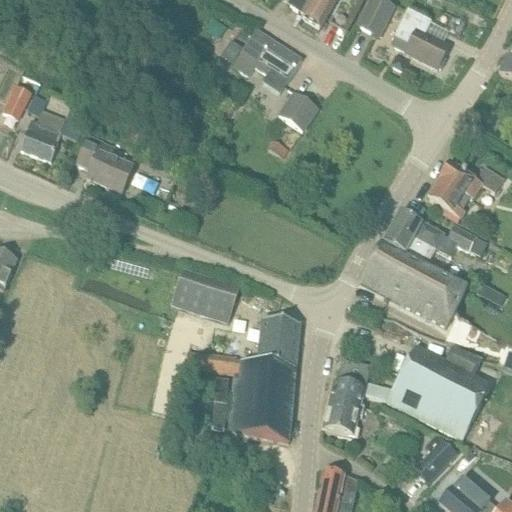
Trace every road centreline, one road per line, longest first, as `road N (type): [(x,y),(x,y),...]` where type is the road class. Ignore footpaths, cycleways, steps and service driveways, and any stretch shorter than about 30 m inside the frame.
road 1 (unclassified): [(436,127),(227,0)]
road 2 (tertiary): [(332,306),(436,127)]
road 3 (unclassified): [(175,246),(0,179)]
road 4 (residential): [(175,246),(159,255),(0,217)]
road 5 (unclassified): [(332,306),(175,246)]
road 6 (tertiary): [(306,455),(319,344),(332,306)]
road 7 (tertiary): [(436,127),(511,8)]
road 8 (residential): [(411,511),(353,470),(306,455)]
